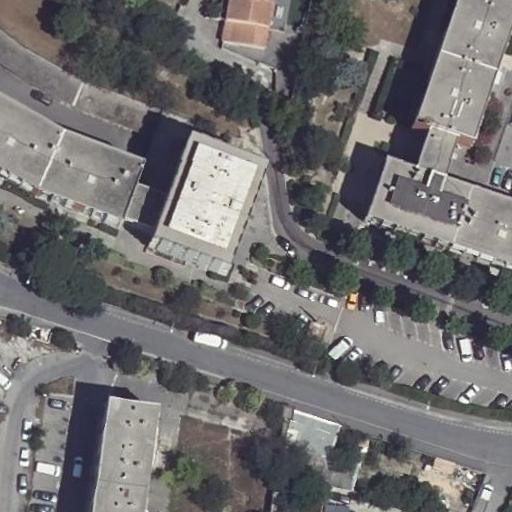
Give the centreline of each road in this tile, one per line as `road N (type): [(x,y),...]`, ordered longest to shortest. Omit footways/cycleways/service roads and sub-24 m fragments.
road 1 (residential): [(103,327),(511,449)]
road 2 (residential): [(103,327),(74,511)]
